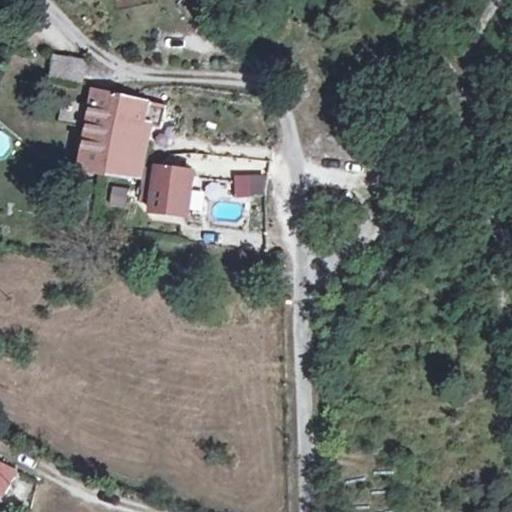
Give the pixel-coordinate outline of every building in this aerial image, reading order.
[(55,58),(53,79),(82,83),(85,62),(55,58)] [(136,100),(117,96),(96,91),(93,107),(63,102),(60,122),(90,128),(88,139),(79,138),(74,166),(83,167),(83,169),(104,172),(106,173),(134,177),(144,125),(161,128),(166,106),(136,100)] [(157,168),(152,213),(188,217),(193,172),(157,168)] [(204,180),(203,187),(234,190),(234,183),(204,180)] [(124,204),(127,188),(111,185),(108,201),(124,204)] [(189,298),(186,322),(206,324),(209,300),(189,298)] [(0,493),(4,496),(16,473),(0,464),(0,493)]
